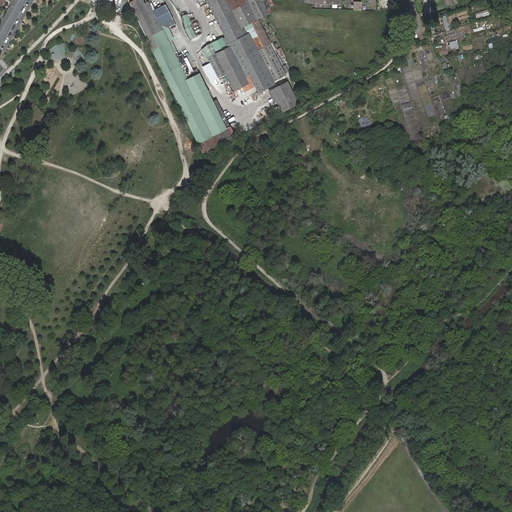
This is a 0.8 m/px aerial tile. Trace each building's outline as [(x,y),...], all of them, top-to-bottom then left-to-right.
[(112,0),(98,0),(97,8),(110,13),(112,0)] [(152,11),(148,4),(148,3),(144,4),(142,0),(137,0),(129,4),(202,155),(216,149),(216,151),(220,149),(219,148),(214,136),(225,130),(211,102),(198,74),(189,78),(186,79),(182,72),(188,68),(182,57),(181,54),(178,56),(176,53),(174,54),(160,26),(173,19),(168,10),(165,4),(156,8),(152,11)] [(204,0),(224,38),(256,22),(256,21),(267,15),(263,5),(262,0),(261,0),(204,0)] [(263,5),(267,15),(271,13),(270,8),(274,6),(271,0),(262,0),(263,5)] [(187,14),(182,15),(185,29),(190,26),(187,14)] [(175,24),(173,19),(160,26),(174,54),(176,53),(171,40),(173,39),(167,27),(175,24)] [(279,67),(256,22),(224,38),(202,49),(218,80),(226,76),(234,90),(241,87),(245,85),(248,90),(255,87),(258,93),(272,86),(271,84),(285,77),(283,73),(279,67)] [(185,29),(190,38),(195,36),(190,26),(185,29)] [(445,47),(437,49),(439,57),(447,55),(445,47)] [(185,56),(182,57),(188,68),(191,67),(185,56)] [(284,64),(279,67),(283,73),(288,71),(284,64)] [(189,72),(189,78),(198,74),(195,69),(189,72)] [(269,91),(275,103),(278,108),(280,113),(297,105),(286,83),(269,91)] [(273,104),(275,103),(269,91),(267,92),(273,104)] [(211,102),(225,130),(229,128),(215,100),(211,102)] [(277,114),(275,109),(268,113),(270,118),(277,114)] [(214,136),(219,148),(224,145),(230,140),(225,130),(214,136)]
